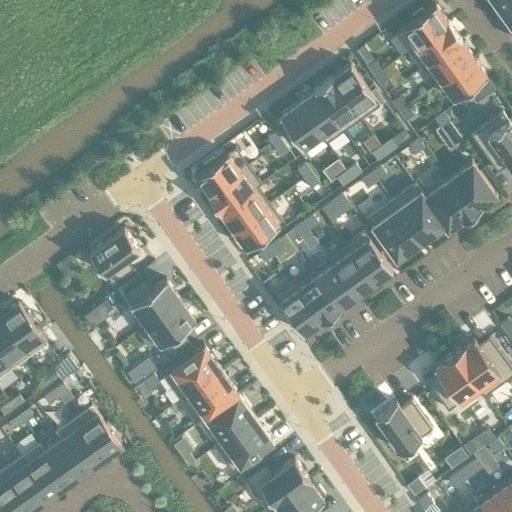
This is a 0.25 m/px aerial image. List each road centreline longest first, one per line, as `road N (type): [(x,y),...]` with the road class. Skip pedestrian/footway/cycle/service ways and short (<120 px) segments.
road 1 (residential): [(384,0),(135,177)]
road 2 (residential): [(135,177),(294,397)]
road 3 (residential): [(294,397),(511,242)]
road 4 (residential): [(135,177),(0,275)]
road 5 (residential): [(294,397),(376,511)]
